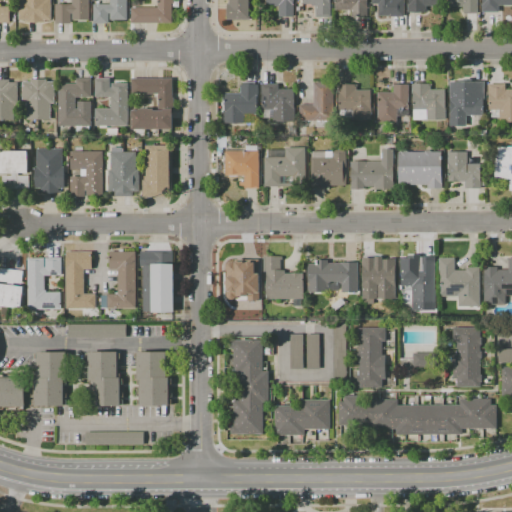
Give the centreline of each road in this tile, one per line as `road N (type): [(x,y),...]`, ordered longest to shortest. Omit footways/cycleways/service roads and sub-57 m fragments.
road 1 (residential): [(511,52),(0,53)]
road 2 (residential): [(195,0),(202,479)]
road 3 (residential): [(511,222),(199,224)]
road 4 (tertiary): [(511,465),(431,478),(260,479)]
road 5 (residential): [(199,224),(26,224)]
road 6 (tertiary): [(136,479),(63,479),(0,465)]
